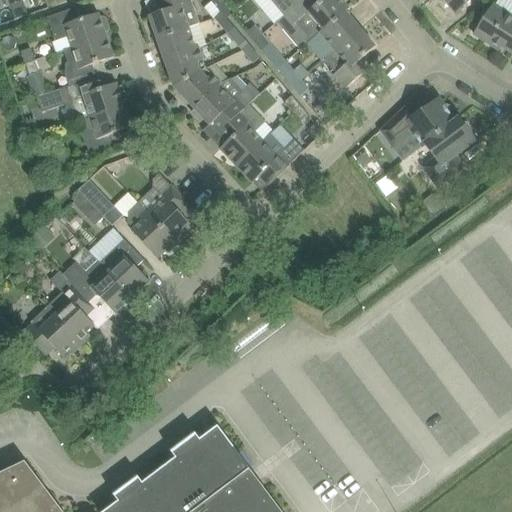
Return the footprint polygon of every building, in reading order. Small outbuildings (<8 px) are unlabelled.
[(0,0),(0,9),(10,6),(7,0),(0,0)] [(7,0),(10,6),(12,11),(15,20),(28,16),(24,6),(22,0),(7,0)] [(149,16),(157,39),(189,28),(192,27),(199,24),(191,0),(155,0),(160,12),(149,16)] [(221,13),(227,19),(237,11),(226,0),(213,0),(212,2),(221,13)] [(270,0),(284,16),(303,0),(270,0)] [(319,33),(320,33),(349,9),(341,0),(321,0),(318,3),(315,0),(303,0),(284,16),(277,22),(300,50),(319,33)] [(445,0),(456,13),(470,0),(445,0)] [(511,16),(494,4),(485,18),(474,35),(491,46),(494,42),(511,53),(511,16)] [(262,29),(271,23),(261,8),(252,15),(262,29)] [(68,38),(72,48),(106,36),(105,33),(108,32),(110,29),(106,19),(103,17),(100,18),(99,14),(77,21),(73,9),(48,18),(56,42),(68,38)] [(320,33),(335,51),(360,29),(346,12),(349,9),(320,33)] [(221,13),(215,18),(225,30),(231,24),(227,19),(221,13)] [(246,34),(253,42),(263,34),(255,26),(246,34)] [(157,39),(165,60),(199,48),(192,27),(189,28),(157,39)] [(228,33),(240,49),(247,43),(234,28),(228,33)] [(360,29),(335,51),(325,60),(336,73),(334,76),(345,89),(368,70),(360,61),(376,48),(360,29)] [(263,34),(253,42),(262,52),(271,44),(263,34)] [(66,73),(70,87),(91,79),(97,77),(93,65),(114,58),(106,36),(72,48),(64,51),(68,63),(66,64),(66,73)] [(247,43),(240,49),(253,64),(260,58),(247,43)] [(165,60),(174,88),(206,69),(199,48),(165,60)] [(21,52),(25,64),(35,60),(31,49),(21,52)] [(25,64),(37,98),(47,94),(35,60),(25,64)] [(174,88),(195,109),(228,78),(214,64),(207,70),(206,69),(174,88)] [(278,71),(285,78),(293,71),(286,64),(278,71)] [(285,78),(292,87),(301,80),(293,71),(285,78)] [(219,118),(227,126),(249,105),(260,94),(250,84),(243,91),(231,79),(230,80),(228,78),(195,109),(196,111),(193,113),(201,121),(203,119),(210,126),(219,118)] [(67,88),(73,106),(78,122),(90,118),(124,106),(123,102),(127,100),(123,87),(118,88),(117,84),(95,91),(91,79),(70,87),(67,88)] [(301,80),(292,87),(300,97),(309,89),(301,80)] [(47,94),(37,98),(43,113),(65,106),(60,90),(47,94)] [(284,103),(293,113),(301,106),(292,96),(284,103)] [(422,147),(425,145),(456,121),(451,115),(453,112),(452,109),(450,106),(447,105),(444,106),(439,99),(414,117),(406,106),(380,131),(394,150),(413,135),(422,147)] [(220,149),(236,166),(263,141),(255,133),(266,123),(249,105),(227,126),(235,135),(220,149)] [(124,106),(90,118),(94,129),(83,133),(91,155),(115,147),(111,135),(132,128),(124,106)] [(301,106),(293,113),(301,122),(309,116),(301,106)] [(456,121),(425,145),(434,157),(421,167),(438,189),(461,172),(452,159),(476,141),(469,132),(470,129),(470,126),(468,124),(465,122),(462,123),(459,118),(456,121)] [(29,138),(30,138),(37,136),(32,122),(24,125),(28,135),(29,138)] [(318,139),(324,133),(316,124),(310,130),(318,139)] [(263,141),(236,166),(252,183),(260,176),(268,185),(305,151),(295,140),(285,149),(270,134),(263,141)] [(371,151),(381,144),(376,137),(366,144),(371,151)] [(57,154),(61,166),(71,162),(67,150),(57,154)] [(141,154),(135,160),(148,173),(153,168),(146,160),(141,154)] [(365,154),(357,160),(363,168),(371,162),(365,154)] [(131,160),(113,176),(116,179),(119,183),(137,166),(131,160)] [(154,187),(138,203),(177,245),(186,236),(184,234),(192,226),(179,212),(188,204),(160,174),(153,180),(154,187)] [(388,175),(376,184),(386,197),(398,188),(388,175)] [(90,181),(79,191),(105,218),(113,226),(123,216),(90,181)] [(79,191),(74,203),(96,226),(105,218),(79,191)] [(177,245),(138,203),(129,212),(128,223),(134,229),(132,231),(158,259),(166,251),(168,253),(177,245)] [(30,240),(38,248),(39,249),(42,252),(54,239),(52,237),(43,228),(42,227),(29,239),(30,240)] [(90,250),(100,261),(124,239),(114,228),(90,250)] [(125,241),(100,264),(132,298),(149,282),(137,268),(144,261),(127,243),(125,241)] [(60,271),(60,272),(89,303),(98,295),(116,314),(117,313),(121,315),(128,308),(126,304),(132,298),(100,264),(97,261),(86,272),(77,262),(64,275),(60,271)] [(62,293),(47,308),(55,316),(83,345),(91,337),(88,333),(95,326),(87,318),(96,309),(89,303),(60,272),(50,280),(62,293)] [(55,316),(47,308),(31,322),(33,325),(24,333),(46,356),(55,348),(63,357),(70,350),(74,353),(83,345),(55,316)] [(501,383),(483,393),(496,415),(511,406),(511,368),(510,364),(495,372),(501,383)] [(433,408),(437,415),(427,420),(447,454),(478,436),(455,395),(433,408)] [(61,511),(25,464),(0,475),(0,511),(279,511),(249,473),(251,471),(218,427),(201,441),(196,434),(171,452),(176,459),(143,484),(138,477),(114,496),(119,502),(106,511),(61,511)]
